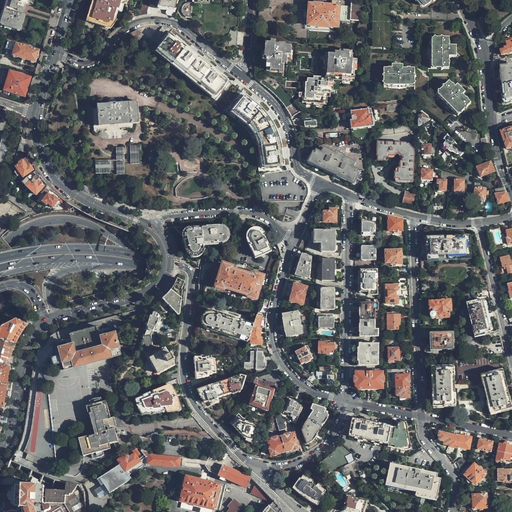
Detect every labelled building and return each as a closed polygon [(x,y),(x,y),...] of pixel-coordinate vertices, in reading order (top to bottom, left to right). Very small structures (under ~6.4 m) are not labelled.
[(9,0),(8,4),(4,16),(1,25),(18,30),(20,25),(20,26),(24,15),(21,14),(24,5),(28,5),(29,1),(29,0),(9,0)] [(120,10),(122,1),(124,2),(124,0),(94,0),(92,9),(88,20),(110,26),(111,22),(114,22),(118,9),(120,10)] [(142,16),(147,15),(148,10),(150,3),(146,0),(143,0),(140,10),(138,17),(142,16)] [(167,15),(175,17),(179,7),(174,5),(175,0),(155,0),(154,5),(163,9),(164,7),(167,8),(166,11),(166,13),(167,14),(167,15)] [(339,5),(339,1),(338,0),(332,0),(332,1),(332,4),(324,4),(323,3),(314,3),(308,3),(308,12),(306,12),(305,17),(307,17),(307,27),(315,27),(317,28),(329,29),(331,29),(339,29),(341,5),(339,5)] [(360,20),(361,12),(361,6),(356,0),(351,0),(351,11),(351,18),(351,19),(352,19),(355,19),(360,20)] [(421,0),(419,0),(418,1),(424,8),(427,7),(421,0)] [(191,14),(191,3),(187,4),(184,5),(182,7),(181,9),(181,12),(181,14),(183,16),(185,18),(186,18),(191,18),(191,14)] [(390,47),(390,20),(390,6),(389,6),(374,6),(374,10),(374,19),(374,28),(374,39),(374,47),(386,47),(390,47)] [(134,18),(138,17),(135,9),(128,12),(131,19),(134,18)] [(135,31),(130,34),(132,37),(140,42),(145,47),(153,53),(156,50),(161,53),(215,97),(226,83),(215,74),(211,71),(201,63),(188,53),(187,52),(173,41),(167,36),(172,30),(168,28),(163,27),(153,39),(150,39),(145,36),(137,30),(135,31)] [(237,46),(237,30),(229,30),(228,44),(229,46),(234,46),(237,46)] [(511,52),(511,39),(511,38),(505,40),(506,44),(505,44),(505,45),(501,46),(502,48),(500,48),(500,50),(501,55),(511,52)] [(35,63),(39,50),(17,43),(8,40),(5,49),(12,51),(11,56),(23,59),(35,63)] [(286,58),(286,55),(291,55),(291,46),(285,45),(285,43),(279,43),(279,45),(275,45),(276,40),(271,40),(271,43),(265,43),(264,56),(267,56),(267,63),(270,63),(270,71),(276,71),(276,69),(279,70),(279,71),(284,72),(284,64),(287,64),(287,58),(286,58)] [(453,40),(435,40),(435,70),(455,70),(455,59),(461,58),(461,48),(453,47),(453,40)] [(334,82),(334,77),(339,78),(340,76),(345,76),(345,78),(354,79),(355,57),(353,56),(353,53),(349,52),(349,49),(344,49),(344,52),(335,52),(335,54),(329,53),(329,60),(325,60),(325,69),(329,69),(329,75),(324,75),(324,77),(313,76),(313,79),(308,78),(308,82),(306,82),(305,93),(300,93),(299,102),(307,102),(307,101),(317,102),(317,103),(328,104),(328,97),(330,97),(331,82),(334,82)] [(301,61),(300,69),(314,70),(315,52),(298,51),(297,61),(301,61)] [(511,56),(499,59),(501,73),(502,90),(503,100),(506,102),(511,100),(511,56)] [(385,71),(385,89),(414,89),(414,70),(403,70),(403,63),(392,63),(392,71),(385,71)] [(24,97),(28,85),(30,78),(22,75),(9,72),(6,83),(3,90),(14,93),(24,97)] [(449,81),(435,94),(456,116),(470,102),(463,95),(465,92),(458,84),(455,87),(449,81)] [(258,170),(259,175),(285,171),(285,166),(280,166),(278,147),(277,141),(277,138),(274,133),(272,128),(270,123),(265,116),(261,112),(257,108),(252,105),(242,97),(231,110),(251,127),(252,127),(261,146),(260,147),(263,169),(258,170)] [(139,123),(137,100),(117,102),(116,100),(115,99),(114,98),(112,98),(110,98),(109,100),(108,101),(108,103),(96,103),(96,109),(92,109),(93,126),(139,123)] [(371,128),(372,110),(351,109),(351,119),(350,119),(349,127),(371,128)] [(427,119),(429,118),(423,112),(418,115),(418,127),(422,124),(422,123),(423,122),(424,123),(428,121),(427,119)] [(377,130),(378,137),(408,132),(418,138),(418,137),(418,131),(411,126),(408,125),(377,130)] [(511,127),(501,132),(507,150),(511,148),(511,147),(511,127)] [(459,157),(463,153),(457,148),(453,142),(447,134),(444,138),(447,141),(444,146),(449,151),(452,153),(451,154),(453,155),(454,154),(455,155),(456,154),(459,157)] [(0,160),(3,159),(6,157),(9,146),(8,143),(6,140),(2,138),(0,144),(0,160)] [(129,143),(129,144),(129,159),(129,161),(140,161),(140,143),(129,143)] [(412,152),(413,151),(407,145),(407,146),(405,144),(377,143),(377,157),(378,157),(378,161),(383,161),(383,158),(388,158),(388,156),(395,157),(395,155),(397,155),(402,159),(402,161),(400,161),(400,169),(398,169),(398,174),(395,174),(395,179),(399,179),(399,181),(413,181),(414,153),(412,152)] [(109,159),(115,159),(123,159),(129,159),(129,144),(123,145),(123,156),(115,156),(94,156),(94,159),(109,159)] [(431,144),(425,144),(418,144),(418,152),(424,153),(424,154),(431,154),(431,144)] [(123,156),(123,145),(115,145),(115,156),(123,156)] [(356,164),(345,158),(346,156),(337,152),(336,153),(325,148),(322,153),(317,150),(316,153),(314,152),(310,160),(355,183),(359,175),(357,174),(358,171),(353,169),(356,164)] [(32,170),(28,163),(29,162),(27,159),(25,158),(19,163),(19,164),(15,167),(17,170),(14,172),(17,176),(20,174),(22,177),(32,170)] [(109,159),(94,159),(94,169),(109,169),(109,167),(109,159)] [(123,171),(123,159),(115,159),(115,167),(115,171),(123,171)] [(491,162),(477,167),(480,177),(495,172),(491,162)] [(432,170),(417,169),(417,174),(421,174),(421,183),(432,183),(432,177),(434,177),(434,175),(433,175),(432,170)] [(33,172),(20,181),(35,195),(43,186),(38,181),(37,182),(36,181),(38,178),(33,172)] [(434,184),(434,190),(446,191),(447,180),(440,180),(436,180),(436,184),(434,184)] [(464,180),(454,180),(454,192),(466,192),(467,182),(466,181),(466,180),(464,180)] [(45,188),(40,193),(44,197),(40,201),(46,206),(47,204),(51,208),(58,200),(55,197),(45,188)] [(485,200),(485,189),(482,188),(478,188),(475,188),(474,194),(473,194),(472,195),(471,196),(471,197),(471,198),(472,199),(473,200),(479,200),(479,201),(484,201),(484,200),(485,200)] [(498,204),(509,201),(505,192),(496,194),(495,194),(498,204)] [(412,206),(414,195),(406,193),(403,203),(412,206)] [(0,230),(19,211),(6,198),(0,204),(0,230)] [(336,223),(336,210),(329,210),(329,213),(323,213),(324,223),(336,223)] [(402,221),(388,217),(388,232),(402,232),(402,221)] [(380,267),(380,260),(372,260),(373,236),(371,236),(371,225),(367,225),(367,223),(354,223),(354,243),(358,245),(358,260),(370,260),(370,267),(380,267)] [(229,234),(229,232),(228,230),(227,228),(225,227),(223,226),(208,227),(208,228),(188,229),(187,230),(185,231),(185,233),(184,235),(185,239),(187,245),(188,249),(189,250),(190,252),(193,253),(195,254),(198,253),(199,253),(202,251),(203,249),(204,247),(204,245),(204,243),(204,242),(218,242),(222,243),(223,242),(226,241),(227,239),(229,237),(229,234)] [(434,228),(427,227),(423,229),(425,261),(428,261),(428,258),(480,256),(475,233),(470,230),(465,231),(462,231),(456,231),(449,230),(445,230),(434,228)] [(310,228),(307,228),(307,229),(298,249),(306,252),(314,231),(315,228),(310,228)] [(271,250),(264,233),(263,231),(261,230),(258,229),(256,229),(254,229),(252,231),(250,232),(249,234),(249,236),(249,237),(249,239),(249,240),(252,246),(253,246),(257,256),(271,250)] [(335,232),(314,231),(314,244),(321,244),(321,253),(334,253),(335,232)] [(402,265),(401,251),(385,251),(386,264),(396,264),(397,265),(402,265)] [(295,258),(290,275),(304,278),(309,279),(311,258),(302,255),(301,259),(295,258)] [(266,272),(274,275),(280,259),(273,256),(266,272)] [(499,274),(502,282),(506,281),(509,280),(508,275),(511,273),(511,271),(508,257),(500,259),(502,268),(500,269),(501,273),(499,274)] [(334,281),(334,260),(322,260),(321,281),(334,281)] [(232,267),(224,264),(217,286),(218,286),(218,288),(224,289),(224,288),(225,289),(225,288),(249,295),(249,296),(250,296),(250,298),(255,299),(256,299),(256,298),(257,298),(263,277),(259,275),(255,274),(255,277),(245,274),(245,273),(241,271),(241,272),(231,269),(232,267)] [(377,296),(377,271),(359,271),(359,292),(368,292),(368,295),(377,296)] [(167,293),(161,299),(162,299),(160,302),(163,305),(166,307),(167,305),(178,315),(179,314),(182,291),(181,290),(181,289),(183,286),(182,285),(184,282),(176,279),(172,286),(171,288),(167,293)] [(502,282),(499,282),(501,287),(507,286),(508,291),(508,293),(510,300),(511,299),(511,284),(508,285),(506,281),(502,282)] [(288,282),(284,297),(290,299),(290,302),(303,305),(307,287),(288,282)] [(398,291),(398,285),(385,285),(385,304),(392,304),(397,304),(398,304),(398,296),(401,296),(401,291),(398,291)] [(333,310),(334,289),(321,288),(320,310),(333,310)] [(381,303),(381,299),(373,299),(373,304),(359,304),(359,309),(359,316),(359,320),(374,320),(374,311),(378,310),(378,304),(381,303)] [(429,305),(422,306),(423,309),(429,309),(429,313),(431,313),(430,315),(430,316),(430,317),(431,318),(432,319),(434,319),(436,318),(436,319),(443,319),(443,318),(449,318),(448,312),(451,312),(451,304),(450,303),(450,299),(440,300),(441,301),(428,301),(429,305)] [(260,307),(258,314),(257,316),(262,317),(263,317),(267,300),(264,300),(262,305),(260,307)] [(490,331),(482,301),(477,302),(476,300),(466,303),(474,337),(484,335),(484,333),(490,331)] [(159,315),(152,312),(151,315),(149,314),(144,323),(144,324),(147,328),(146,330),(145,332),(144,337),(151,337),(153,331),(152,330),(154,327),(155,327),(158,318),(157,317),(159,315)] [(248,340),(253,325),(213,313),(210,313),(208,314),(207,314),(205,316),(204,318),(204,319),(203,321),(204,324),(205,326),(206,327),(207,328),(213,330),(213,329),(244,339),(245,339),(248,340)] [(301,330),(300,326),(300,327),(299,322),(299,318),(298,318),(297,314),(283,316),(283,320),(282,321),(283,324),(284,325),(285,329),(284,329),(285,333),(286,333),(286,337),(295,335),(301,334),(300,331),(301,330)] [(332,318),(332,314),(331,314),(316,314),(316,315),(316,319),(319,318),(319,323),(318,323),(318,324),(318,327),(318,328),(319,328),(333,328),(333,318),(332,318)] [(262,317),(257,316),(253,328),(261,329),(262,317)] [(19,335),(26,324),(14,318),(0,325),(0,339),(13,343),(19,335)] [(374,330),(374,320),(359,320),(359,325),(358,325),(358,333),(359,333),(359,337),(372,337),(372,341),(382,341),(382,339),(382,336),(378,336),(378,330),(374,330)] [(70,344),(98,336),(96,327),(68,334),(70,344)] [(430,327),(423,328),(425,358),(433,357),(432,350),(452,349),(452,333),(431,334),(430,327)] [(261,338),(262,329),(261,329),(253,328),(250,337),(261,338)] [(114,332),(98,336),(70,344),(57,347),(59,354),(61,363),(63,370),(120,355),(114,332)] [(262,341),(262,338),(261,338),(250,337),(249,341),(250,341),(251,342),(251,344),(262,346),(263,345),(263,341),(262,341)] [(0,339),(0,362),(8,365),(10,354),(13,343),(0,339)] [(382,345),(382,341),(372,341),(370,343),(364,344),(364,345),(358,345),(358,366),(377,366),(378,345),(382,345)] [(333,355),(333,343),(318,343),(318,354),(333,355)] [(148,345),(141,346),(139,353),(139,355),(139,359),(139,360),(145,359),(145,354),(149,353),(148,345)] [(295,353),(301,365),(305,363),(306,364),(310,362),(310,361),(314,359),(312,354),(311,354),(309,355),(305,349),(305,348),(295,353)] [(393,363),(393,361),(399,361),(399,356),(399,353),(399,348),(398,348),(394,348),(388,349),(388,363),(393,363)] [(172,359),(169,353),(167,354),(164,349),(148,358),(157,374),(173,365),(170,360),(172,359)] [(244,369),(257,369),(257,352),(250,352),(250,363),(245,363),(244,369)] [(263,356),(263,352),(257,352),(257,369),(256,370),(262,370),(266,368),(266,360),(264,360),(264,356),(263,356)] [(52,365),(61,363),(59,354),(50,357),(52,365)] [(216,374),(217,381),(220,380),(234,375),(233,359),(203,354),(202,357),(195,357),(195,364),(196,372),(197,379),(203,378),(203,376),(208,376),(208,375),(212,375),(212,374),(216,374)] [(8,365),(0,362),(0,407),(2,408),(4,395),(7,374),(8,365)] [(327,379),(325,379),(325,385),(331,385),(331,384),(335,384),(334,366),(319,366),(319,371),(319,372),(327,372),(327,378),(327,379)] [(453,404),(452,369),(432,370),(434,405),(453,404)] [(319,371),(316,371),(316,376),(317,376),(318,379),(325,379),(327,379),(327,378),(327,375),(327,372),(319,372),(319,371)] [(164,380),(166,383),(173,380),(171,377),(173,376),(171,372),(164,375),(166,379),(164,380)] [(383,389),(382,373),(355,373),(355,385),(360,390),(383,389)] [(510,408),(506,391),(501,373),(482,377),(484,382),(491,412),(510,408)] [(396,388),(409,388),(409,384),(410,383),(409,375),(395,376),(396,388)] [(226,381),(221,383),(226,396),(241,392),(241,390),(242,390),(246,377),(241,376),(226,381)] [(268,411),(275,390),(274,390),(276,383),(266,380),(266,382),(255,379),(253,386),(255,387),(250,406),(268,411)] [(226,396),(221,383),(198,390),(205,402),(226,396)] [(142,393),(136,396),(144,415),(152,412),(152,413),(157,412),(167,410),(167,411),(179,410),(180,407),(172,388),(170,386),(144,395),(142,393)] [(409,398),(409,388),(396,388),(396,396),(397,397),(400,397),(400,398),(409,398)] [(297,422),(303,407),(300,406),(300,404),(293,402),(294,400),(289,398),(283,412),(290,415),(289,417),(294,418),(293,420),(297,422)] [(105,401),(100,403),(88,406),(84,407),(88,425),(90,424),(93,435),(77,440),(82,457),(89,455),(101,452),(109,450),(108,445),(117,443),(113,430),(113,429),(116,428),(116,427),(113,417),(109,418),(105,401)] [(308,419),(320,427),(322,424),(323,424),(328,418),(327,417),(327,416),(324,409),(313,405),(311,410),(313,411),(308,419)] [(281,416),(278,415),(275,414),(274,415),(275,417),(277,425),(279,432),(287,430),(285,425),(285,424),(286,421),(281,416)] [(271,423),(268,431),(273,433),(279,432),(277,425),(275,417),(274,415),(271,423)] [(255,442),(259,426),(243,421),(240,418),(232,426),(235,429),(244,439),(255,442)] [(316,433),(320,427),(308,419),(304,425),(305,426),(303,428),(304,429),(302,432),(307,446),(312,441),(317,435),(316,433)] [(389,436),(391,428),(386,427),(386,426),(379,424),(379,425),(370,424),(371,423),(360,420),(359,421),(352,420),(349,435),(349,437),(387,445),(389,436)] [(397,429),(391,428),(389,436),(387,445),(395,446),(395,449),(403,450),(404,451),(409,450),(408,443),(407,437),(407,436),(406,432),(405,425),(402,425),(402,423),(397,424),(397,429)] [(448,446),(451,435),(439,432),(438,437),(439,437),(438,440),(439,441),(440,441),(444,442),(443,445),(448,446)] [(283,447),(284,452),(293,449),(293,450),(298,449),(294,434),(290,435),(290,434),(285,435),(286,436),(281,438),(283,447)] [(455,436),(451,435),(448,446),(449,447),(457,449),(458,448),(460,436),(455,435),(455,436)] [(464,437),(460,436),(458,448),(463,449),(469,450),(471,438),(464,436),(464,437)] [(484,436),(479,436),(477,450),(491,453),(493,442),(483,440),(484,436)] [(278,454),(284,452),(283,447),(281,438),(277,439),(277,437),(272,439),(272,440),(268,441),(273,456),(278,454)] [(511,442),(508,441),(507,446),(507,444),(506,444),(504,443),(503,444),(503,445),(499,444),(495,461),(495,462),(496,463),(497,464),(499,464),(500,463),(501,462),(504,462),(504,460),(510,461),(511,455),(511,454),(511,442)] [(329,457),(319,465),(329,476),(333,473),(337,471),(355,461),(352,454),(349,451),(341,445),(339,446),(338,447),(332,454),(329,457)] [(139,448),(117,462),(121,469),(124,468),(126,471),(140,462),(139,461),(145,457),(148,458),(148,464),(148,465),(175,467),(175,466),(180,467),(181,458),(149,454),(149,452),(141,451),(139,448)] [(103,456),(101,452),(89,455),(91,460),(103,456)] [(460,469),(468,465),(466,461),(460,460),(457,462),(460,469)] [(117,465),(114,461),(84,481),(84,482),(83,483),(83,484),(84,486),(104,473),(105,474),(117,465)] [(337,471),(333,473),(334,475),(341,471),(345,478),(351,475),(357,485),(361,479),(358,471),(355,461),(337,471)] [(247,489),(251,478),(235,470),(229,468),(215,464),(211,463),(208,472),(216,476),(226,480),(247,489)] [(416,496),(437,500),(441,478),(437,477),(438,473),(391,463),(386,485),(417,492),(416,496)] [(482,471),(482,470),(482,469),(482,468),(481,467),(480,467),(479,467),(478,467),(478,468),(475,465),(474,465),(471,468),(469,471),(466,474),(465,476),(468,478),(467,479),(466,480),(467,482),(468,483),(469,483),(470,484),(471,484),(472,482),(475,485),(477,483),(481,478),(482,478),(483,478),(485,476),(484,475),(485,474),(482,471)] [(511,481),(511,470),(503,470),(497,470),(497,477),(496,477),(495,478),(495,479),(495,480),(495,481),(496,481),(496,482),(497,482),(502,482),(510,482),(511,481)] [(217,492),(219,486),(199,481),(200,478),(182,474),(179,487),(182,488),(179,501),(194,505),(194,507),(200,509),(201,506),(213,509),(215,501),(216,501),(218,493),(217,492)] [(329,493),(320,487),(319,488),(315,485),(316,484),(304,476),(301,481),(299,480),(295,488),(301,493),(322,507),(327,500),(325,499),(329,493)] [(68,511),(64,505),(64,504),(65,504),(65,496),(70,496),(70,495),(72,495),(78,485),(66,483),(65,491),(45,490),(45,486),(37,486),(37,485),(22,484),(22,485),(15,485),(15,486),(12,486),(11,488),(11,490),(9,491),(8,492),(7,494),(7,496),(7,498),(8,500),(7,500),(5,505),(5,506),(1,509),(5,511),(6,511),(9,511),(17,511),(17,506),(21,506),(21,507),(22,507),(23,511),(68,511)] [(275,511),(278,511),(281,510),(256,483),(251,495),(272,503),(270,506),(275,511)] [(487,508),(486,495),(486,494),(485,493),(482,493),(481,494),(481,495),(472,496),(474,509),(480,509),(480,510),(483,510),(483,508),(487,508)] [(351,511),(363,511),(366,502),(361,500),(360,501),(348,498),(347,502),(345,502),(344,504),(343,504),(341,511),(345,511),(351,511),(352,511),(351,511)] [(243,511),(242,511),(244,508),(236,501),(230,508),(232,511),(230,511),(243,511)]
